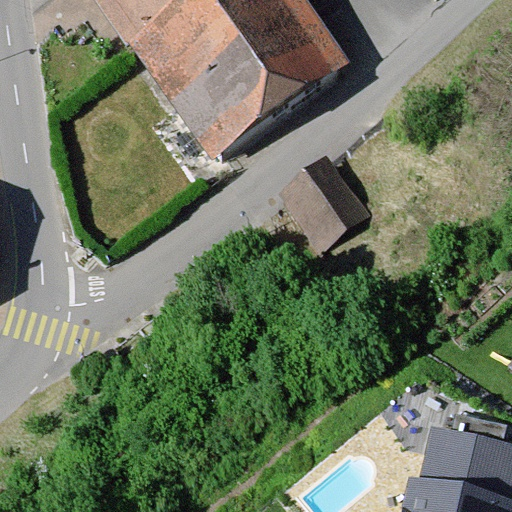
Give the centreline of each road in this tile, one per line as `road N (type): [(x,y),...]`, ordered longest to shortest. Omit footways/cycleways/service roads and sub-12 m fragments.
road 1 (residential): [(46,302),(126,286),(222,224),(476,0)]
road 2 (tertiary): [(46,302),(8,0)]
